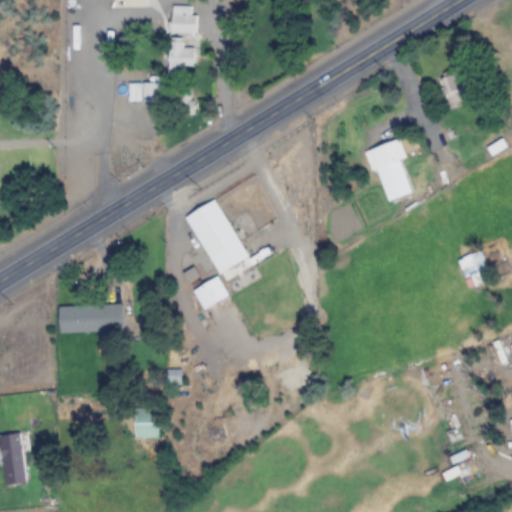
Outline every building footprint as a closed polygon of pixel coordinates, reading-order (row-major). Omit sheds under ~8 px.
[(196,7),(170,6),(169,70),(196,70),(196,7)] [(455,73),(439,80),(450,107),(467,101),(455,73)] [(128,102),(163,102),(163,83),(128,83),(128,102)] [(387,202),(414,194),(397,140),(364,150),(371,172),(377,170),(387,202)] [(240,243),(215,199),(184,217),(209,260),(240,243)] [(470,289),(486,281),(482,273),(489,269),(480,250),(457,261),(470,289)] [(193,290),(205,311),(229,296),(217,276),(193,290)] [(122,304),(59,305),(59,332),(122,330),(122,304)] [(135,412),(135,438),(158,438),(158,412),(135,412)]
